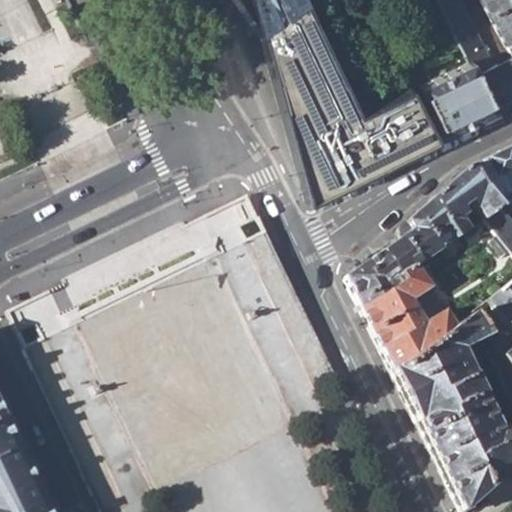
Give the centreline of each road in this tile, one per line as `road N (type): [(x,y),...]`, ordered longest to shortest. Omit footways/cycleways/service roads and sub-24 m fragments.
road 1 (secondary): [(428,511),(297,243)]
road 2 (secondary): [(0,272),(247,148)]
road 3 (residential): [(297,243),(511,125)]
road 4 (secondary): [(176,148),(0,237)]
road 5 (secondary): [(0,356),(74,511)]
road 6 (tertiary): [(118,0),(153,70),(176,148)]
road 7 (tertiary): [(219,127),(158,0)]
